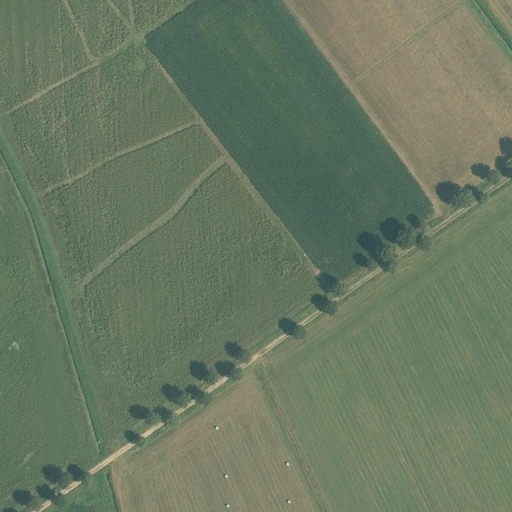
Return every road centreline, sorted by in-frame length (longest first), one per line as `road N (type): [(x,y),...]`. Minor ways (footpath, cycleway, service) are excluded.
road 1 (track): [(511,176),(36,511)]
road 2 (track): [(252,360),(325,511)]
